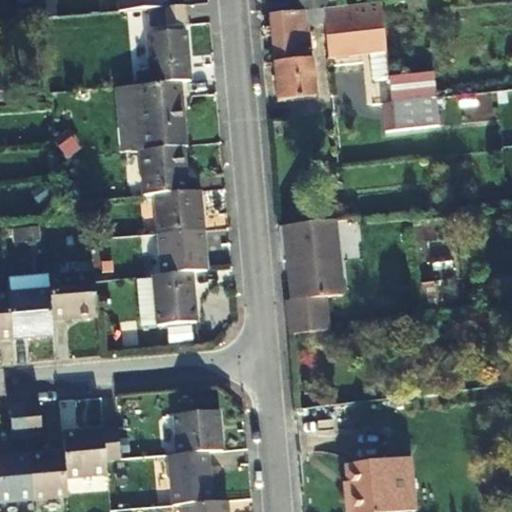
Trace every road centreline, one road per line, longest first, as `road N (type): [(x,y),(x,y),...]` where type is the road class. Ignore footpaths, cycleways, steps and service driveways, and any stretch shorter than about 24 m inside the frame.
road 1 (residential): [(233,0),(264,357)]
road 2 (residential): [(0,381),(264,357)]
road 3 (residential): [(264,357),(277,511)]
